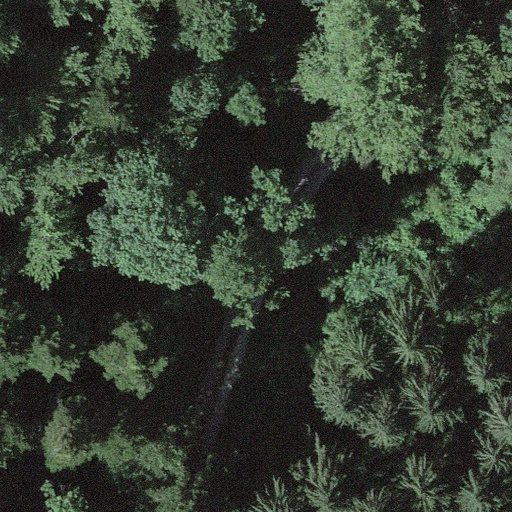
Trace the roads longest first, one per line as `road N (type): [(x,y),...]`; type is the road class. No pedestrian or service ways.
road 1 (track): [(511,27),(430,66),(339,133),(274,245),(199,437),(183,511)]
road 2 (track): [(0,482),(86,450),(274,245)]
